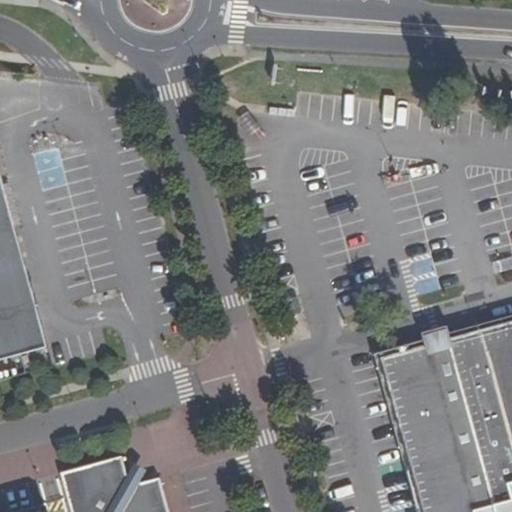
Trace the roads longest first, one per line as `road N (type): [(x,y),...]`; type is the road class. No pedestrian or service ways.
road 1 (tertiary): [(166,47),(252,365)]
road 2 (secondary): [(192,35),(511,40)]
road 3 (residential): [(0,437),(252,365)]
road 4 (secondary): [(511,32),(282,0)]
road 5 (tertiary): [(252,365),(291,511)]
